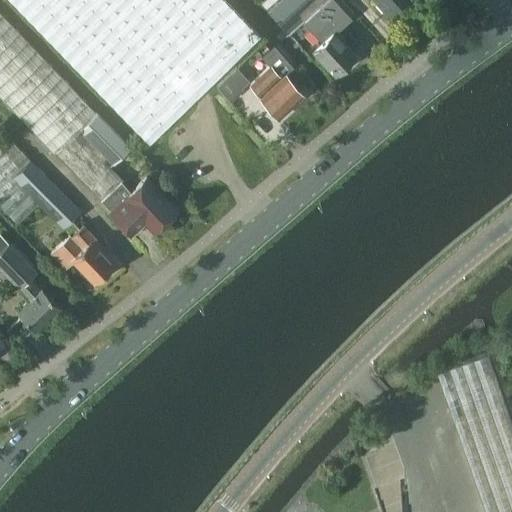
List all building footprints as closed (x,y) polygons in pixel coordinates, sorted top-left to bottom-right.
[(11,0),(150,142),(205,88),(119,0),(11,0)] [(119,0),(205,88),(261,34),(227,0),(119,0)] [(287,33),(290,32),(303,21),(321,40),(313,47),(337,73),(357,53),(343,38),(345,36),(338,28),(351,16),(354,13),(342,0),(278,0),(268,9),(287,33)] [(376,0),(387,12),(400,0),(376,0)] [(100,197),(101,197),(111,207),(109,209),(131,232),(145,219),(154,229),(177,207),(146,174),(130,189),(120,178),(122,177),(110,164),(130,145),(96,110),(95,111),(0,9),(0,94),(54,152),(55,151),(100,197)] [(304,94),(287,72),(294,65),(279,50),(267,60),(270,64),(249,82),(279,116),(304,94)] [(217,84),(228,97),(249,79),(237,66),(217,84)] [(80,210),(30,158),(7,134),(0,141),(0,205),(18,223),(39,202),(63,227),(80,210)] [(97,237),(83,223),(71,234),(69,233),(51,250),(66,267),(74,259),(94,281),(114,262),(93,241),(97,237)] [(0,248),(0,266),(20,287),(29,296),(16,309),(33,327),(59,304),(41,285),(39,286),(30,276),(36,269),(8,241),(0,248)] [(489,511),(511,511),(511,419),(488,351),(439,368),(489,511)]
